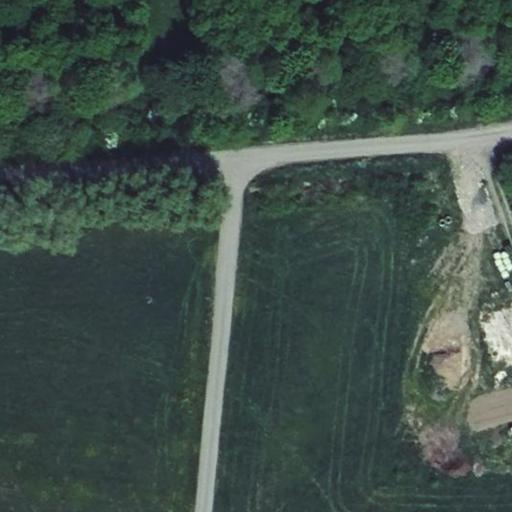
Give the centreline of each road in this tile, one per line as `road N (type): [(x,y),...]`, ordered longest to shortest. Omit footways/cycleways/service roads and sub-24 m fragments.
road 1 (unclassified): [(236,158),(203,511)]
road 2 (unclassified): [(236,158),(511,132)]
road 3 (unclassified): [(0,178),(236,158)]
